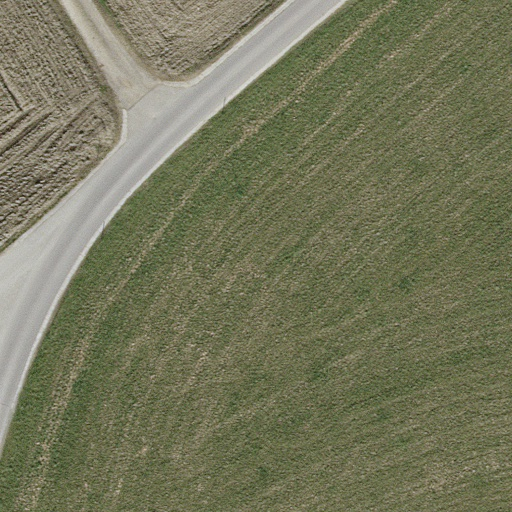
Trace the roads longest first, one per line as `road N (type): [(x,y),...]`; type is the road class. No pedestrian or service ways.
road 1 (unclassified): [(0,399),(28,297),(90,212),(160,139),(319,0)]
road 2 (track): [(75,0),(160,139)]
